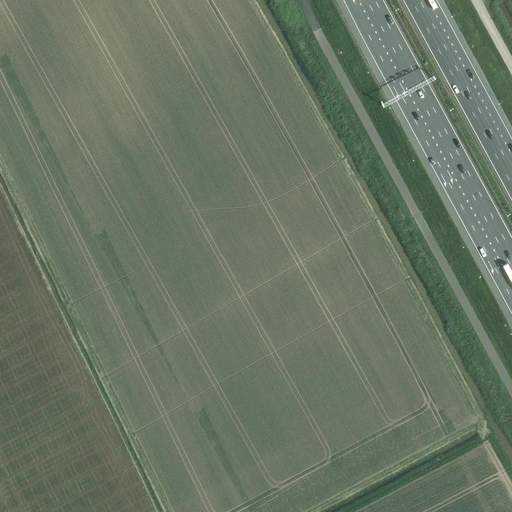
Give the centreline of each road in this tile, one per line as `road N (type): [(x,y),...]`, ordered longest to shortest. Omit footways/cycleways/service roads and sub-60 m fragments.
road 1 (unclassified): [(511,390),(304,0)]
road 2 (motorway): [(361,0),(511,276)]
road 3 (motorway): [(493,148),(414,0)]
